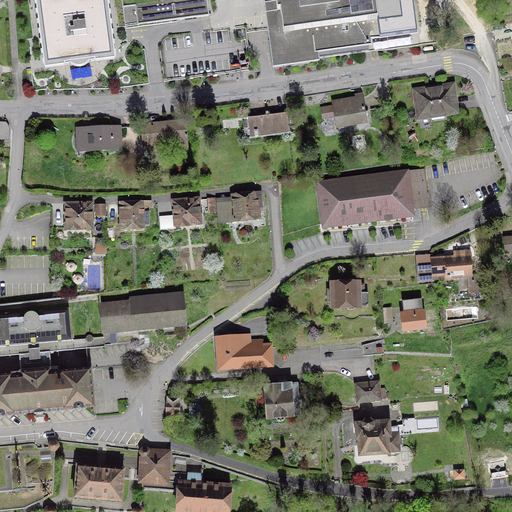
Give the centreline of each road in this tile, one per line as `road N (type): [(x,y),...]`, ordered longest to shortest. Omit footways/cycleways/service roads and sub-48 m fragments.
road 1 (residential): [(500,124),(482,77),(456,62),(158,103),(19,109)]
road 2 (residential): [(137,422),(170,444),(288,481),(368,494),(511,490)]
road 3 (residential): [(283,273),(272,186),(167,197),(16,198)]
road 4 (residential): [(511,204),(425,244),(327,253),(283,273)]
road 5 (residential): [(164,369),(198,380),(317,371)]
road 6 (residential): [(283,273),(164,369)]
road 7 (residential): [(137,422),(0,431)]
